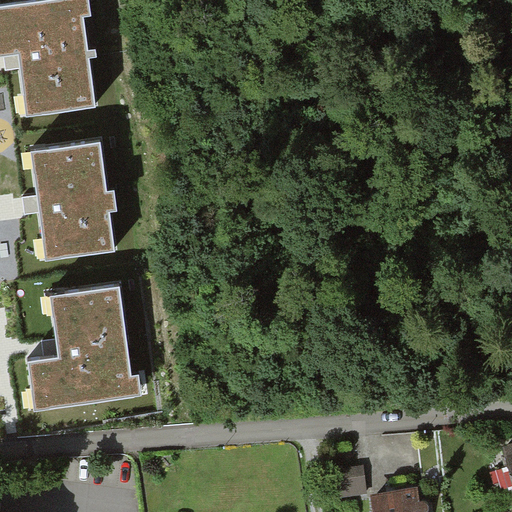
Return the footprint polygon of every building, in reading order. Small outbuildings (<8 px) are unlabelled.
[(102,106),(89,0),(18,0),(0,2),(0,52),(19,50),(27,115),(102,106)] [(120,246),(115,216),(125,215),(120,184),(112,186),(105,136),(30,148),(48,258),(120,246)] [(29,362),(36,408),(140,393),(125,281),(50,291),(60,357),(29,362)] [(336,466),(339,496),(367,493),(364,464),(336,466)] [(372,494),(373,511),(422,511),(420,488),(372,494)]
